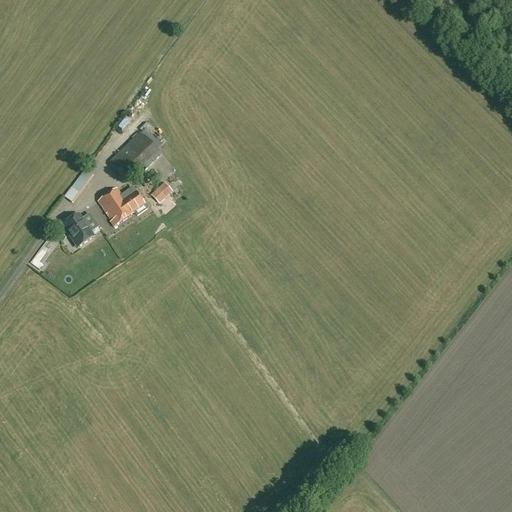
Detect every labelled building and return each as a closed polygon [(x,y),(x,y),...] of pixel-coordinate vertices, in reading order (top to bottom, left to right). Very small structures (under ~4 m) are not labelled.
[(110,163),(123,177),(128,183),(139,173),(142,175),(162,156),(154,147),(140,133),(110,163)] [(85,170),(65,197),(74,204),(94,176),(85,170)] [(157,191),(165,200),(173,192),(165,184),(157,191)] [(128,198),(125,200),(117,189),(97,203),(115,228),(135,213),(138,217),(148,209),(133,187),(125,192),(128,198)] [(61,227),(73,243),(73,244),(77,250),(95,238),(79,215),(61,227)] [(99,225),(93,228),(95,233),(102,230),(99,225)]
